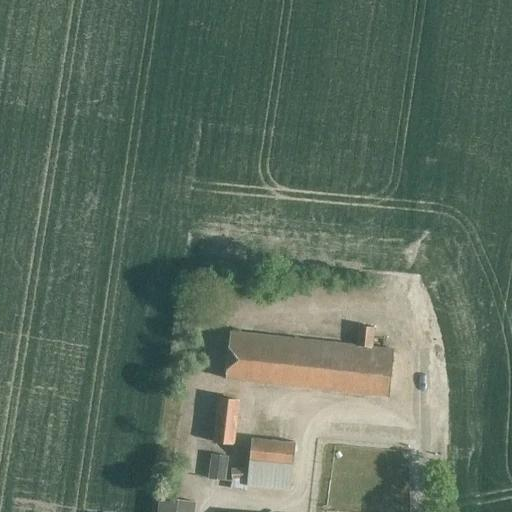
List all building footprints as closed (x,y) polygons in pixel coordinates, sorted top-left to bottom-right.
[(390,397),(395,349),(375,347),(377,327),(361,326),(359,345),(231,332),(227,381),(390,397)] [(214,440),(234,443),(240,399),(219,397),(214,440)] [(253,439),(247,485),(291,489),(296,444),(253,439)] [(213,454),(210,475),(226,477),(228,456),(213,454)] [(162,496),(159,511),(192,511),(194,500),(162,496)]
